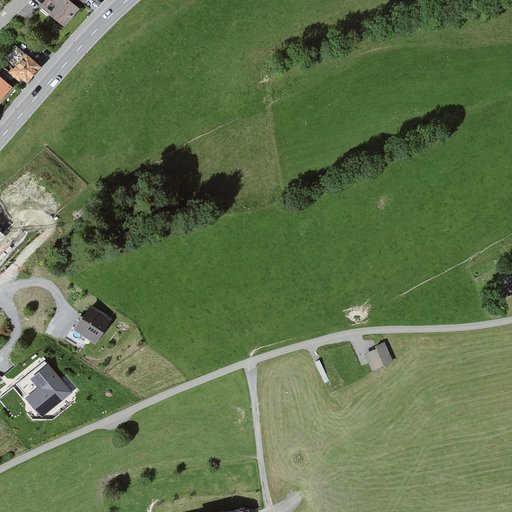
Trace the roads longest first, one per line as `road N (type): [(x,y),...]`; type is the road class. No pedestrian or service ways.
road 1 (unclassified): [(511,319),(375,330),(277,352),(0,472)]
road 2 (secondary): [(128,0),(0,139)]
